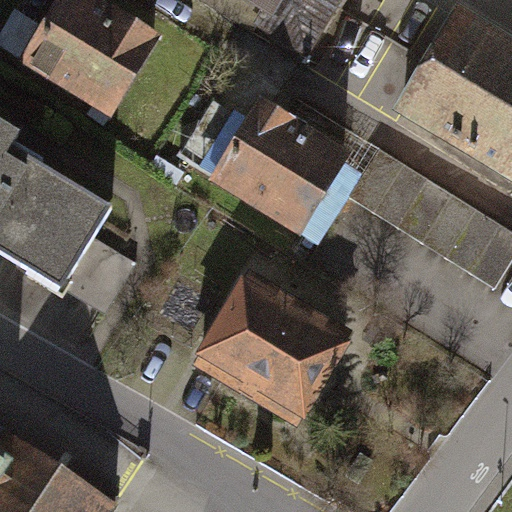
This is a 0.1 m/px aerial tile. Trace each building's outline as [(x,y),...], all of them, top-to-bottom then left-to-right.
[(166,40),(101,0),(64,0),(26,61),(117,118),(166,40)] [(294,0),(245,0),(283,21),(294,0)] [(338,44),(357,0),(311,0),(299,27),(338,44)] [(511,32),(464,7),(405,114),(511,173),(511,32)] [(369,157),(268,99),(218,185),(319,243),(369,157)] [(118,206),(0,136),(0,239),(73,282),(118,206)] [(511,271),(511,227),(389,152),(361,199),(503,286),(511,271)] [(356,342),(249,285),(205,368),(312,425),(356,342)] [(124,511),(0,435),(0,511),(124,511)]
